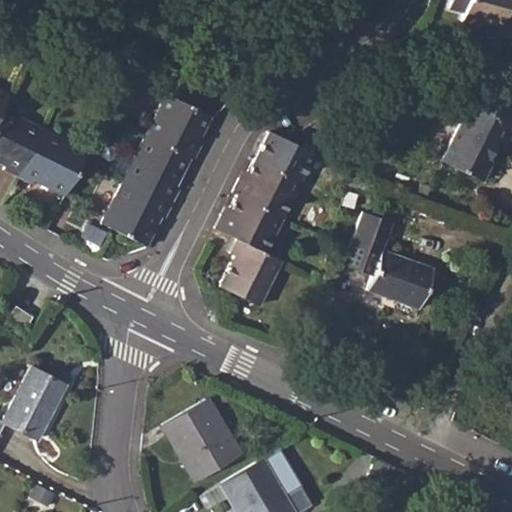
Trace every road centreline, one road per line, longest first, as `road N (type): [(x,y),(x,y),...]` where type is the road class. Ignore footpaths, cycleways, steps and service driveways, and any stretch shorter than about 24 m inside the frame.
road 1 (residential): [(417,0),(412,15),(331,24),(306,37),(274,75),(137,317)]
road 2 (tertiary): [(137,317),(511,504)]
road 3 (unknown): [(422,460),(511,268)]
road 4 (residential): [(137,317),(110,450),(111,504)]
road 5 (tertiary): [(0,232),(137,317)]
